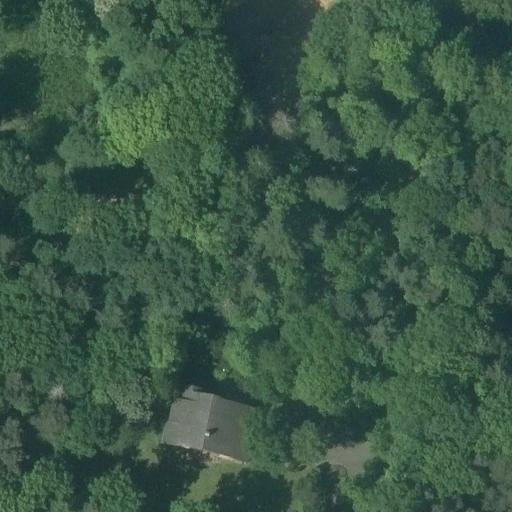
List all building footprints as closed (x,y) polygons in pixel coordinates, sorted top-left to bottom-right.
[(246,0),(249,5),(261,12),(261,15),(272,21),(274,19),(298,32),(311,8),(315,0),(246,0)] [(343,0),(315,0),(311,8),(333,20),(343,0)] [(500,47),(478,31),(466,48),(487,64),(500,47)] [(199,393),(175,388),(170,415),(167,431),(168,431),(165,446),(186,451),(188,440),(221,447),(222,448),(226,428),(241,431),(242,428),(243,427),(246,410),(197,399),(199,393)] [(241,431),(226,428),(222,448),(221,447),(218,459),(247,465),(255,429),(243,427),(242,428),(241,431)]
